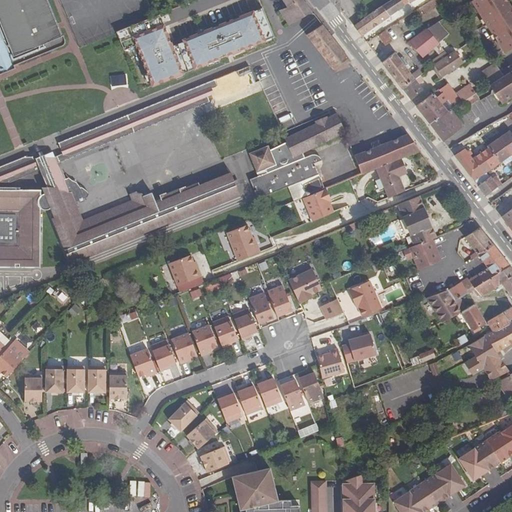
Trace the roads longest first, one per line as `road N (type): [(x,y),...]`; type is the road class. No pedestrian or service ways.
road 1 (tertiary): [(316,0),(511,254)]
road 2 (residential): [(287,338),(168,392),(130,444)]
